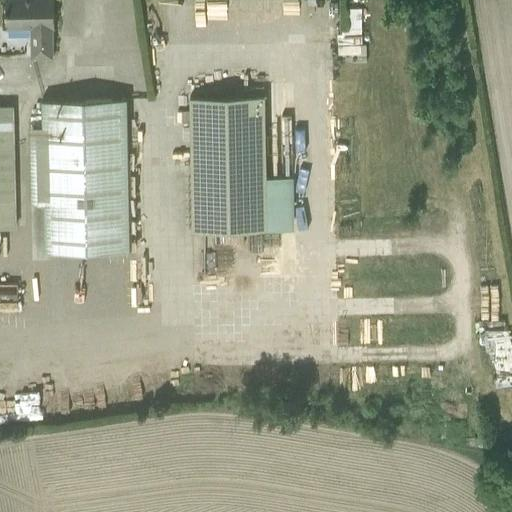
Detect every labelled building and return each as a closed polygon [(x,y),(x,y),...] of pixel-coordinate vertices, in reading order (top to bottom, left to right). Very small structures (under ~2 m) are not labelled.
[(52,27),(54,27),(53,0),(5,0),(6,28),(31,27),(31,57),(52,56),(52,27)] [(360,52),(359,26),(336,27),(337,53),(360,52)] [(188,96),(191,231),(294,228),(292,175),(266,176),(264,95),(188,96)] [(42,126),(28,126),(30,203),(43,203),(44,251),(130,249),(127,98),(41,99),(42,126)] [(0,227),(15,227),(12,105),(0,105),(0,227)] [(504,367),(494,369),(497,383),(511,380),(511,359),(503,361),(504,367)]
